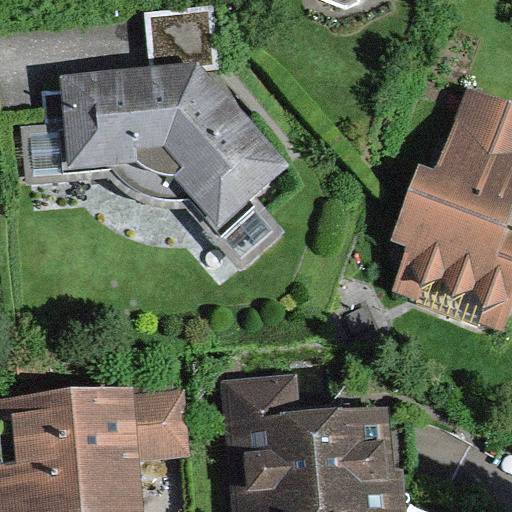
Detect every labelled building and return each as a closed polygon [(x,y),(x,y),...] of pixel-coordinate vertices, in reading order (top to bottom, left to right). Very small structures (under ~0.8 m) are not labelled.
[(234,15),(163,18),(166,77),(237,73),(234,15)] [(237,84),(59,92),(63,181),(143,178),(166,201),(198,211),(227,203),(261,238),(328,171),(237,84)] [(511,109),(468,94),(437,184),(420,178),(393,254),(405,258),(392,297),(505,335),(511,314),(511,109)] [(0,181),(16,180),(13,135),(0,136),(0,181)] [(308,387),(234,391),(241,511),(402,511),(398,434),(311,439),(308,387)] [(179,397),(0,411),(0,511),(148,511),(145,466),(184,463),(179,397)]
